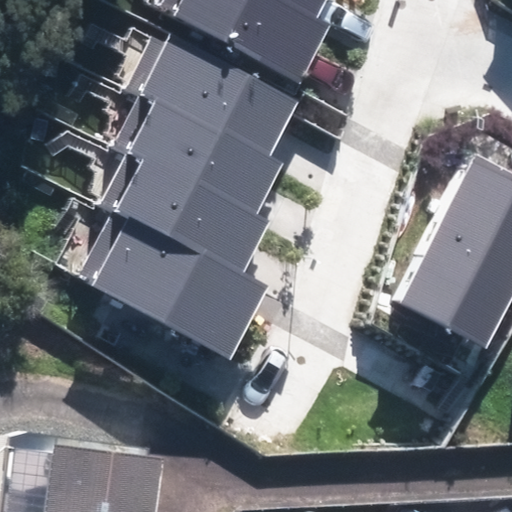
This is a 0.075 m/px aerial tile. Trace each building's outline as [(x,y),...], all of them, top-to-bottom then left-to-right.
[(302,87),(329,31),(316,24),(266,0),(164,0),(157,16),(302,87)] [(266,0),(316,24),(328,0),(266,0)] [(272,154),(299,98),(155,28),(127,84),(141,90),(272,154)] [(258,217),(285,161),(272,154),(141,90),(113,146),(126,153),(258,217)] [(242,281),(271,223),(258,217),(126,153),(98,209),(114,213),(242,281)] [(511,178),(471,158),(397,300),(484,345),(511,291),(511,178)] [(242,281),(114,213),(77,283),(227,362),(264,292),(242,281)] [(0,511),(148,511),(155,456),(0,438),(0,511)]
